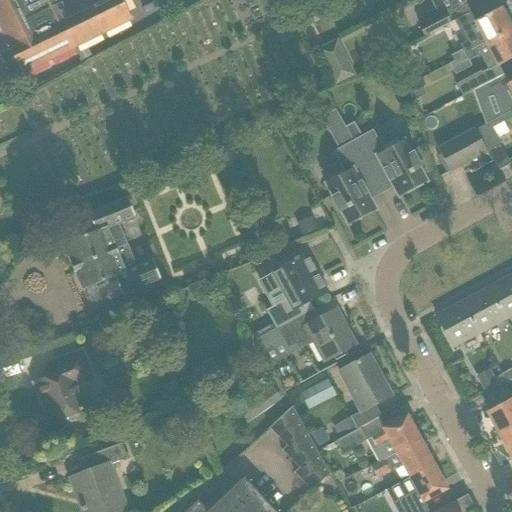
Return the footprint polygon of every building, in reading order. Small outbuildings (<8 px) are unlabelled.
[(6,44),(19,70),(20,73),(130,18),(121,0),(66,0),(61,2),(59,0),(0,0),(0,24),(9,43),(6,44)] [(313,0),(296,0),(303,13),(311,9),(317,6),(313,0)] [(447,0),(452,9),(467,0),(447,0)] [(468,61),(480,55),(476,49),(511,30),(500,8),(474,22),(480,34),(459,45),(468,61)] [(303,13),(296,17),(301,26),(316,18),(311,9),(303,13)] [(424,37),(428,35),(450,23),(444,11),(417,25),(424,37)] [(450,23),(428,35),(435,47),(463,32),(456,20),(450,23)] [(476,49),(480,55),(488,71),(506,62),(511,58),(511,30),(476,49)] [(337,40),(316,50),(334,85),(354,75),(337,40)] [(468,61),(462,50),(450,56),(453,62),(449,64),(452,70),(468,61)] [(414,64),(402,71),(406,84),(419,77),(414,64)] [(456,85),(462,97),(486,83),(480,71),(456,85)] [(314,73),(306,77),(312,89),(320,85),(314,73)] [(511,110),(511,81),(492,92),(504,114),(510,111),(511,110)] [(335,110),(321,118),(338,149),(332,152),(344,173),(324,184),(332,198),(331,199),(338,212),(339,211),(348,226),(376,211),(370,200),(381,194),(352,141),(345,128),(335,110)] [(508,132),(503,122),(511,116),(511,114),(510,111),(504,114),(489,123),(475,130),(474,131),(486,152),(501,145),(497,138),(508,132)] [(354,122),(345,128),(352,141),(362,136),(354,122)] [(474,131),(475,130),(474,127),(436,149),(440,155),(449,172),(486,152),(474,131)] [(362,136),(352,141),(381,194),(393,188),(399,198),(427,182),(418,167),(420,167),(412,154),(411,154),(404,141),(384,151),(372,130),(362,136)] [(511,145),(511,144),(503,148),(509,160),(511,157),(511,145)] [(114,278),(121,295),(160,279),(152,261),(136,267),(118,224),(134,217),(127,198),(88,214),(95,232),(62,246),(81,291),(114,278)] [(311,218),(297,224),(302,236),(316,230),(311,218)] [(272,324),(251,335),(253,340),(308,311),(309,312),(313,310),(308,302),(326,292),(318,276),(306,254),(302,256),(298,259),(297,257),(293,260),(294,261),(273,272),(274,273),(258,282),(272,308),(266,311),(272,324)] [(511,276),(489,289),(505,318),(511,314),(511,276)] [(489,289),(462,303),(478,333),(505,318),(489,289)] [(478,333),(462,303),(436,317),(452,347),(478,333)] [(308,311),(253,340),(259,352),(271,346),(275,354),(286,348),(287,350),(295,346),(297,351),(313,342),(324,362),(335,356),(355,345),(354,343),(351,345),(340,323),(343,322),(336,310),(314,322),(309,312),(308,311)] [(38,395),(49,423),(64,418),(65,421),(77,417),(76,414),(82,412),(73,388),(94,380),(82,351),(57,360),(62,373),(34,384),(34,385),(37,384),(41,394),(38,395)] [(334,426),(338,434),(356,429),(380,416),(375,405),(390,397),(380,379),(379,380),(367,359),(369,358),(368,356),(338,372),(359,410),(349,416),(349,417),(334,426)] [(500,375),(494,379),(497,386),(505,382),(500,375)] [(276,402),(281,398),(268,379),(235,402),(241,410),(248,421),(276,402)] [(334,397),(325,381),(300,393),(308,410),(334,397)] [(487,413),(501,438),(511,431),(511,399),(505,404),(487,413)] [(298,469),(294,473),(311,491),(330,474),(292,407),(269,428),(286,446),(281,450),(298,469)] [(366,440),(378,461),(378,462),(420,439),(407,415),(365,438),(366,440)] [(342,453),(366,440),(365,438),(360,428),(336,441),(342,453)] [(511,431),(501,438),(511,459),(511,431)] [(401,464),(409,478),(434,465),(420,439),(378,462),(378,461),(370,466),(377,480),(390,473),(389,471),(401,464)] [(85,510),(85,511),(122,511),(126,511),(109,466),(127,459),(121,444),(106,449),(87,456),(93,470),(70,479),(77,499),(80,498),(84,507),(81,508),(82,511),(85,510)] [(434,465),(409,478),(415,490),(392,503),(396,511),(428,511),(423,503),(447,490),(434,465)] [(275,511),(244,478),(227,494),(223,490),(203,507),(198,501),(186,511),(275,511)] [(436,511),(457,511),(453,503),(436,511)]
